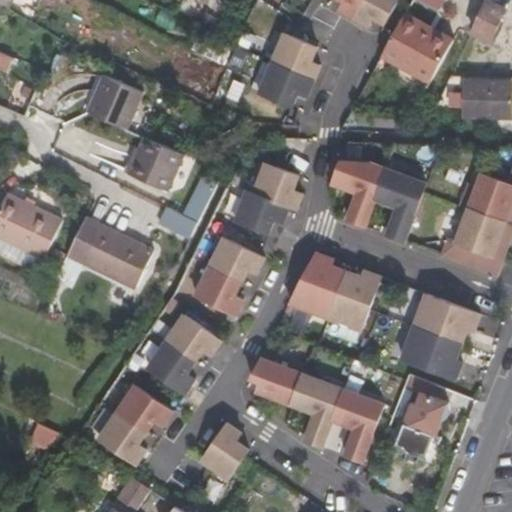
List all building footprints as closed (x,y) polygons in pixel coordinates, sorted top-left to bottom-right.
[(336,0),(345,5),(341,13),(370,29),(375,20),(386,26),(399,0),(336,0)] [(508,0),(490,0),(474,34),(490,41),(508,0)] [(384,56),(431,82),(450,46),(420,30),(422,26),(405,16),(384,56)] [(452,42),(422,26),(420,30),(450,46),(452,42)] [(318,50),(292,39),(286,37),(262,95),(265,97),(294,109),(300,94),(308,99),(321,68),(312,64),(318,50)] [(82,55),(69,48),(54,75),(69,81),(82,55)] [(0,63),(14,69),(17,62),(0,54),(0,63)] [(511,74),(468,76),(468,80),(449,82),(436,109),(469,108),(469,115),(511,113),(511,74)] [(89,114),(126,130),(142,93),(105,77),(89,114)] [(408,123),(349,121),(344,131),(407,133),(408,123)] [(148,142),(132,178),(169,195),(185,158),(148,142)] [(298,174),(264,161),(253,191),(246,188),(235,219),(268,231),(273,217),(282,220),(288,204),(296,206),(302,191),(292,188),(298,174)] [(425,187),(398,178),(368,167),(339,161),(330,184),(357,197),(347,225),(364,231),(374,203),(385,207),(396,211),(387,239),(404,245),(425,187)] [(505,184),(497,181),(480,175),(475,188),(467,185),(459,208),(467,211),(456,243),(447,241),(441,258),(464,266),(496,277),(502,260),(492,257),(498,240),(508,243),(511,231),(511,206),(510,206),(511,200),(511,169),(510,169),(505,184)] [(195,238),(213,187),(197,181),(185,214),(166,207),(160,226),(195,238)] [(0,207),(0,238),(50,262),(67,223),(6,195),(0,207)] [(90,219),(70,261),(137,292),(157,250),(90,219)] [(225,236),(193,292),(232,314),(241,299),(232,294),(247,269),(255,274),(264,259),(225,236)] [(361,275),(354,272),(330,263),(333,257),(315,250),(290,301),(332,317),(361,328),(381,275),(363,268),(361,275)] [(480,312),(450,301),(425,292),(401,357),(425,366),(455,377),(462,360),(455,357),(467,327),(473,329),(480,312)] [(184,315),(148,369),(185,394),(195,379),(187,374),(203,349),(211,355),(221,340),(184,315)] [(382,404),(305,373),(261,355),(251,375),(261,379),(257,388),(291,402),(315,412),(305,438),(322,445),(332,419),(354,428),(344,454),(361,461),(382,404)] [(136,386),(100,439),(138,465),(147,450),(139,444),(156,420),(164,426),(174,411),(136,386)] [(422,392),(409,424),(435,433),(449,402),(422,392)] [(37,423),(31,443),(49,449),(55,429),(37,423)] [(229,480),(245,456),(248,451),(237,441),(242,433),(228,423),(218,438),(203,460),(229,480)] [(138,511),(153,489),(132,475),(117,497),(138,511)]
